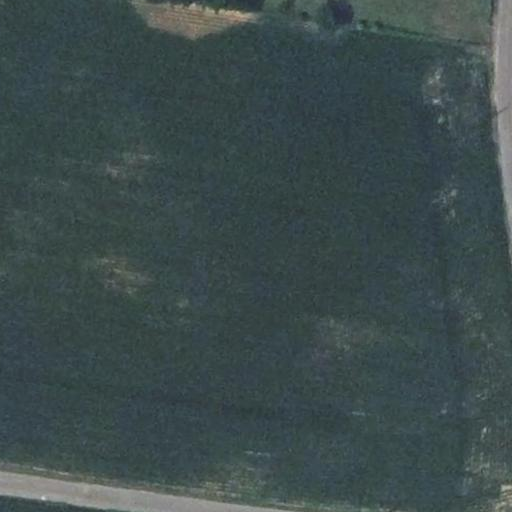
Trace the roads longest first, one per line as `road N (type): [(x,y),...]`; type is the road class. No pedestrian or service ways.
road 1 (unclassified): [(219,511),(0,479)]
road 2 (unclassified): [(510,0),(503,135),(511,182)]
